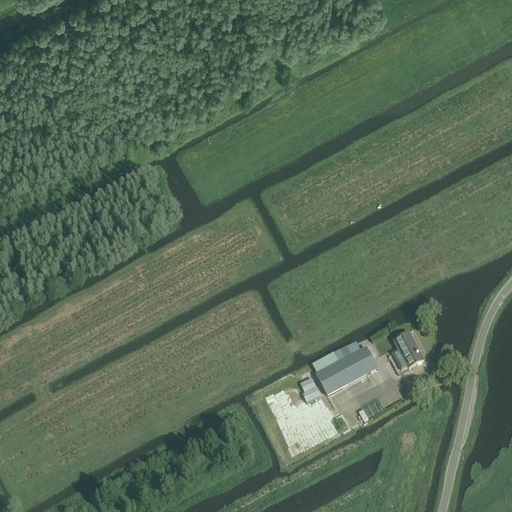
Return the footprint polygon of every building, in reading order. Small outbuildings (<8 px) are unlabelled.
[(425,363),(410,336),(395,344),(399,353),(389,358),(399,376),(409,371),(409,372),(425,363)] [(339,366),(318,377),(317,378),(328,399),(378,372),(367,351),(339,366)] [(318,377),(339,366),(334,356),(313,368),(318,377)] [(301,386),(305,396),(316,391),(312,381),(301,386)] [(316,391),(305,396),(303,397),(307,405),(319,399),(316,391)] [(380,401),(364,409),(370,421),(386,413),(380,401)] [(358,415),(364,425),(368,423),(362,413),(358,415)]
